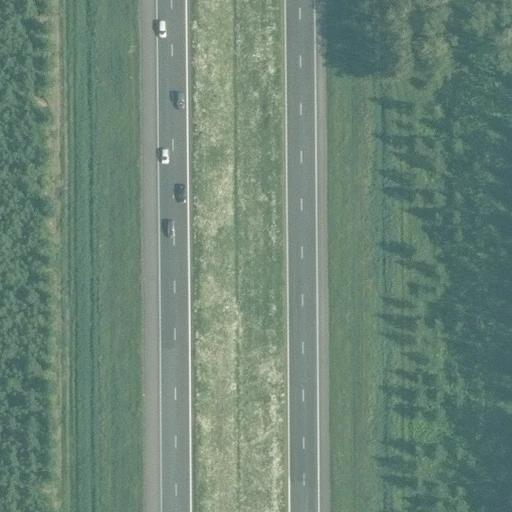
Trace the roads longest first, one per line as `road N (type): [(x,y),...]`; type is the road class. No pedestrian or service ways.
road 1 (motorway): [(171,0),(175,511)]
road 2 (motorway): [(300,511),(297,0)]
